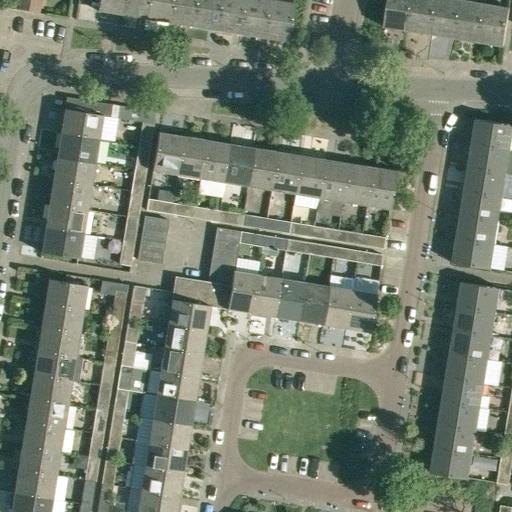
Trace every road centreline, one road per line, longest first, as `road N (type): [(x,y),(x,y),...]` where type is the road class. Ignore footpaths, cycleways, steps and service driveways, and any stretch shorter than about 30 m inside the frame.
road 1 (residential): [(339,86),(45,78),(23,100),(0,241)]
road 2 (residential): [(400,380),(447,91)]
road 3 (residential): [(227,479),(380,503),(400,380)]
road 4 (residential): [(227,479),(247,356),(400,380)]
